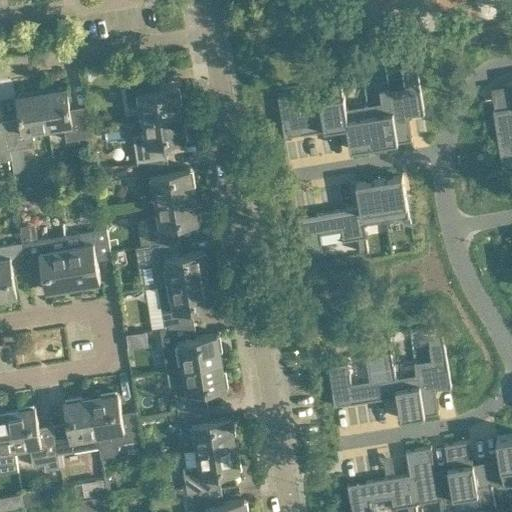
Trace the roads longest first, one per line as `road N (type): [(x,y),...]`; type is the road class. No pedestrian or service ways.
road 1 (residential): [(290,511),(214,42)]
road 2 (residential): [(0,319),(92,303),(102,365),(0,383)]
road 3 (residential): [(0,71),(214,42)]
road 4 (residential): [(511,383),(461,423),(350,443)]
road 5 (residential): [(446,153),(300,176)]
road 6 (residential): [(455,224),(463,264),(511,349)]
road 7 (residential): [(123,0),(0,16)]
road 8 (residential): [(511,61),(472,86),(446,153)]
